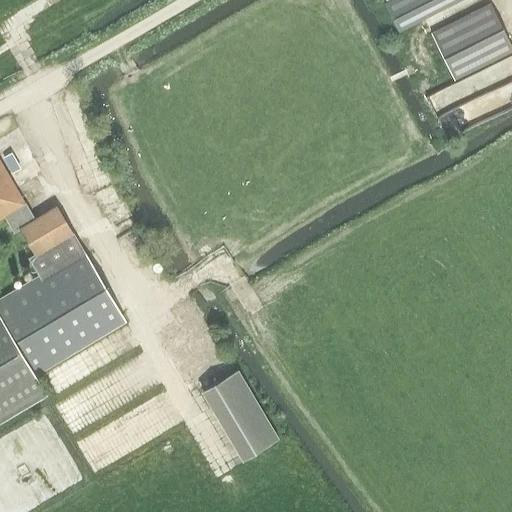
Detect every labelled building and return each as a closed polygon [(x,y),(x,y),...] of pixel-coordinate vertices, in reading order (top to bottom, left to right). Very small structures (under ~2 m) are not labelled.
[(393,0),(385,4),(399,32),(465,0),(393,0)] [(455,82),(511,52),(511,47),(490,3),(430,33),(455,82)] [(25,204),(12,182),(0,161),(0,219),(5,217),(14,233),(20,230),(35,255),(29,259),(40,277),(0,300),(0,423),(45,396),(32,376),(124,322),(57,207),(35,220),(26,204),(25,204)] [(166,325),(179,352),(189,347),(187,342),(201,336),(196,324),(206,320),(202,309),(166,325)] [(238,371),(203,392),(244,461),(278,441),(238,371)]
